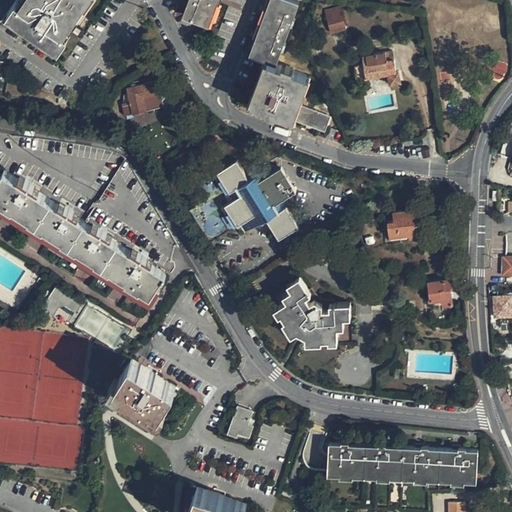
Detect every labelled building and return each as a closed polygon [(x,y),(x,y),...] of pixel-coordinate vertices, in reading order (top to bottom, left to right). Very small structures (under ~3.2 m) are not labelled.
[(0,0),(0,20),(7,10),(13,0),(0,0)] [(13,0),(7,10),(61,45),(71,31),(67,28),(86,0),(13,0)] [(210,25),(218,0),(188,0),(183,14),(210,25)] [(295,0),(269,0),(250,53),(265,59),(276,64),(299,1),(295,0)] [(330,32),(346,27),(341,11),(325,16),(330,32)] [(366,55),(367,63),(386,60),(385,53),(385,51),(366,55)] [(396,72),(394,58),(386,60),(367,63),(363,64),(365,77),(388,73),(396,72)] [(249,102),(266,109),(277,113),(294,119),(300,104),(310,76),(293,70),(282,66),(276,64),(265,59),(249,102)] [(356,78),(365,77),(363,64),(354,65),(356,78)] [(400,82),(399,72),(396,72),(388,73),(389,83),(400,82)] [(122,119),(162,108),(156,82),(125,89),(128,102),(120,105),(122,119)] [(331,116),(300,104),(294,119),(325,131),(331,116)] [(258,173),(246,152),(225,166),(241,184),(235,187),(236,188),(232,190),(236,198),(233,199),(248,220),(249,219),(254,228),(269,219),(270,213),(275,215),(276,214),(289,234),(309,221),(297,200),(304,196),(299,189),(306,184),(290,160),(284,164),(280,159),(258,173)] [(241,184),(225,166),(223,167),(235,187),(241,184)] [(4,170),(0,176),(0,200),(148,298),(160,280),(162,281),(166,275),(4,170)] [(404,180),(377,196),(379,199),(382,204),(409,186),(404,180)] [(248,220),(233,199),(231,200),(244,222),(248,220)] [(417,209),(394,212),(395,220),(389,221),(391,237),(408,234),(409,238),(420,236),(420,233),(417,209)] [(503,256),(503,274),(511,274),(511,256),(505,256),(503,256)] [(449,266),(450,267),(454,266),(455,266),(455,265),(456,265),(456,263),(456,262),(456,261),(456,260),(455,259),(454,258),(452,258),(451,258),(450,258),(449,258),(448,259),(447,260),(447,261),(447,262),(447,263),(447,265),(448,265),(449,266)] [(334,339),(334,325),(343,324),(343,315),(350,315),(350,306),(329,305),(329,311),(321,311),(321,306),(313,301),(310,303),(306,297),(309,295),(299,278),(291,282),(295,288),(286,293),(289,299),(277,307),(282,315),(284,313),(288,320),(286,321),(291,330),(296,327),(307,332),(307,339),(318,339),(318,336),(326,336),(326,339),(334,339)] [(449,279),(429,282),(430,289),(452,287),(451,279),(449,279)] [(40,308),(50,315),(55,307),(61,305),(73,311),(79,301),(55,285),(40,308)] [(444,299),(453,298),(452,287),(430,289),(431,301),(444,299)] [(511,315),(511,303),(511,297),(492,298),(493,317),(511,315)] [(115,376),(110,384),(122,392),(121,394),(148,411),(149,409),(161,417),(167,409),(163,407),(176,387),(131,358),(119,378),(115,376)] [(240,410),(231,437),(238,440),(240,437),(251,440),(256,429),(251,427),(254,416),(240,410)] [(330,442),(329,475),(341,475),(341,478),(354,478),(354,476),(377,477),(378,480),(392,480),(392,478),(415,479),(415,482),(428,482),(428,480),(452,481),(452,484),(466,484),(466,482),(478,482),(479,449),(468,448),(468,447),(460,446),(460,448),(431,447),(431,445),(423,445),(423,446),(388,445),(388,443),(380,443),(380,444),(351,443),(351,441),(343,441),(343,442),(330,442)] [(243,511),(247,504),(197,487),(189,509),(186,508),(183,511),(243,511)] [(465,511),(465,503),(449,503),(449,511),(465,511)]
